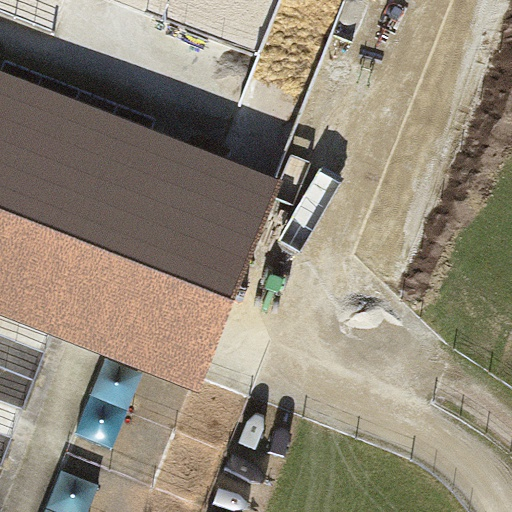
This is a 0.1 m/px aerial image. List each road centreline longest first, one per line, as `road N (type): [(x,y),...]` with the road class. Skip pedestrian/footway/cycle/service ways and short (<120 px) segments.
road 1 (track): [(405,0),(268,362),(454,448),(510,511)]
road 2 (track): [(22,511),(90,343)]
